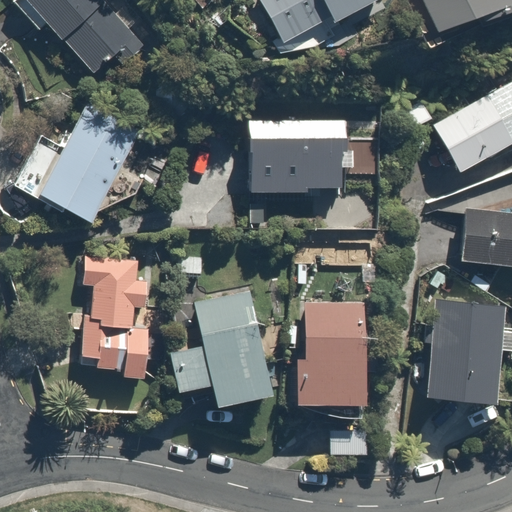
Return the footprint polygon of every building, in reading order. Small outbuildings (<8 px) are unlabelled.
[(112,0),(18,0),(81,67),(132,21),(112,0)] [(340,0),(248,0),(268,38),(340,0)] [(418,0),(426,17),(464,0),(418,0)] [(511,77),(428,121),(450,164),(511,131),(511,77)] [(135,127),(75,95),(48,143),(26,132),(3,174),(86,219),(135,127)] [(236,188),(333,187),(332,146),(343,146),(343,117),(236,118),(236,188)] [(511,205),(511,206),(457,202),(453,253),(511,257),(511,205)] [(151,259),(75,248),(71,277),(82,278),(72,348),(87,350),(85,357),(113,361),(112,371),(134,374),(151,259)] [(239,280),(186,291),(195,335),(161,342),(171,386),(205,379),(207,392),(261,380),(239,280)] [(355,296),(294,293),(291,352),(288,352),(286,390),(351,393),(355,296)] [(497,301),(424,295),(416,386),(489,392),(497,301)] [(365,429),(327,427),(326,451),(363,453),(365,429)]
